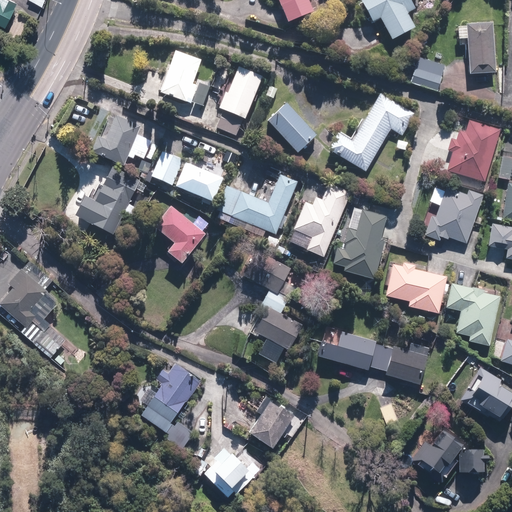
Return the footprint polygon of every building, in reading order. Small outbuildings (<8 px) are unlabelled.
[(0,0),(0,25),(4,27),(16,5),(6,0),(0,0)] [(43,9),(46,0),(27,0),(26,3),(43,9)] [(312,13),(307,0),(277,0),(283,14),(286,23),(312,13)] [(372,22),(378,18),(385,29),(391,40),(414,28),(405,13),(414,9),(410,1),(411,0),(361,0),(360,1),(372,22)] [(494,73),(491,23),(465,24),(468,74),(494,73)] [(201,61),(175,51),(159,93),(186,102),(201,61)] [(443,65),(417,57),(409,84),(436,92),(439,79),(443,65)] [(221,110),(223,110),(215,127),(234,135),(241,118),(244,120),(262,76),(239,66),(221,110)] [(401,135),(413,113),(379,94),(352,143),(337,134),(328,151),(365,172),(390,129),(401,135)] [(285,104),(266,122),(296,153),(315,135),(285,104)] [(96,138),(90,152),(123,167),(140,127),(115,116),(104,142),(96,138)] [(483,182),(499,130),(468,121),(465,133),(459,131),(456,141),(450,139),(446,151),(452,153),(449,161),(446,171),(483,182)] [(162,152),(150,177),(172,186),(183,161),(162,152)] [(511,157),(508,157),(503,156),(499,177),(510,180),(511,169),(511,157)] [(222,179),(185,164),(175,188),(212,203),(222,179)] [(84,197),(74,216),(112,235),(139,181),(111,167),(93,202),(84,197)] [(281,174),(269,203),(241,191),(227,186),(217,210),(276,234),(298,181),(281,174)] [(312,205),(304,202),(292,230),(310,238),(305,251),(322,258),(349,193),(328,184),(321,200),(315,197),(312,205)] [(511,184),(508,184),(503,219),(511,220),(511,184)] [(477,214),(483,196),(468,191),(467,195),(455,191),(453,190),(452,190),(445,187),(435,218),(431,217),(424,236),(438,241),(440,238),(446,240),(447,238),(457,241),(466,244),(476,214),(477,214)] [(153,227),(173,244),(166,253),(172,258),(180,264),(204,235),(170,207),(153,227)] [(356,230),(347,228),(343,245),(345,245),(344,250),(337,248),(332,265),(343,268),(342,272),(373,280),(384,239),(381,238),(386,217),(361,211),(356,230)] [(511,227),(491,224),(487,247),(496,249),(506,250),(505,259),(511,260),(511,227)] [(220,236),(211,229),(204,239),(212,246),(220,236)] [(256,250),(242,276),(256,283),(277,295),(291,269),(256,250)] [(7,285),(12,289),(0,302),(0,305),(27,330),(24,333),(49,356),(64,340),(41,319),(56,303),(43,291),(52,282),(29,261),(7,285)] [(384,296),(408,302),(407,307),(437,314),(446,277),(435,275),(392,264),(384,296)] [(445,309),(460,312),(455,334),(468,337),(467,342),(488,346),(499,296),(483,293),(483,291),(462,287),(451,284),(445,309)] [(301,325),(268,307),(254,332),(287,350),(301,325)] [(506,339),(499,362),(511,365),(511,320),(511,323),(511,322),(511,338),(511,341),(506,339)] [(368,371),(369,367),(385,372),(384,376),(419,385),(427,356),(391,346),(391,348),(375,344),(375,342),(340,333),(336,347),(319,342),(316,356),(368,371)] [(164,431),(165,431),(170,434),(167,438),(188,453),(198,439),(176,423),(174,426),(171,423),(200,382),(176,365),(141,415),(164,431)] [(511,394),(481,374),(466,397),(500,420),(511,401),(511,394)] [(292,418),(268,402),(247,433),(271,449),(292,418)] [(391,403),(378,407),(385,429),(398,425),(391,403)] [(437,473),(444,478),(457,460),(457,473),(482,473),(482,449),(463,449),(458,445),(460,443),(442,430),(430,445),(424,441),(410,460),(417,465),(420,461),(437,473)] [(222,494),(247,470),(227,449),(202,473),(222,494)]
